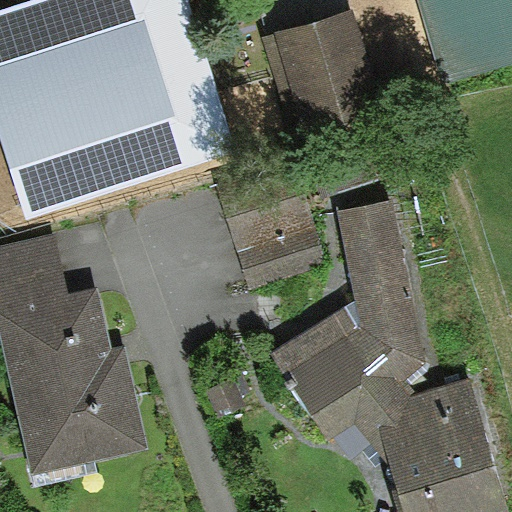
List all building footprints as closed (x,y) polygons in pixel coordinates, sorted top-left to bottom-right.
[(0,0),(0,127),(24,207),(235,143),(191,0),(0,0)] [(304,124),(386,99),(355,0),(344,0),(275,21),(277,27),(262,31),(289,123),(303,119),(304,124)] [(511,0),(424,0),(447,75),(511,56),(511,0)] [(388,131),(312,152),(323,189),(398,168),(388,131)] [(249,285),(328,263),(297,154),(218,176),(249,285)] [(404,511),(464,511),(506,500),(469,372),(417,387),(406,375),(429,355),(398,193),(341,204),(357,292),(363,318),(291,369),(332,427),(359,409),(395,461),(401,479),(395,481),(404,511)] [(103,219),(62,225),(66,259),(108,253),(103,219)] [(0,327),(32,470),(150,443),(126,340),(113,343),(99,280),(72,286),(59,228),(0,241),(0,327)] [(363,318),(357,292),(275,345),(291,369),(363,318)] [(220,412),(248,401),(236,372),(208,384),(220,412)]
